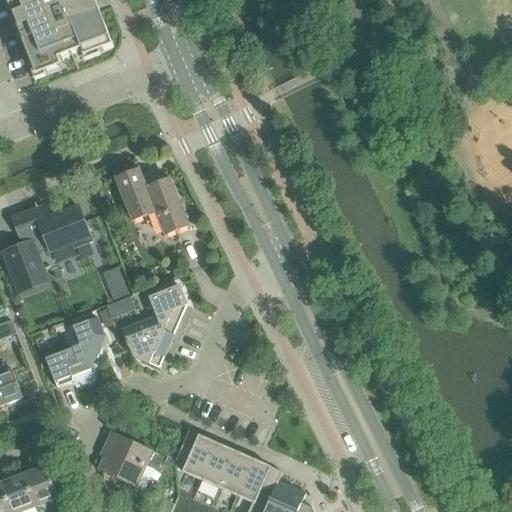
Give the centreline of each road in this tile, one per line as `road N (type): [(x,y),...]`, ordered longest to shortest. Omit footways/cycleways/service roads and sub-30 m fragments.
road 1 (residential): [(91,511),(84,475),(102,409),(117,396),(171,395),(198,383),(248,276),(285,260)]
road 2 (tertiary): [(405,511),(285,260)]
road 3 (tertiary): [(285,260),(189,55)]
road 4 (residential): [(0,137),(189,55)]
